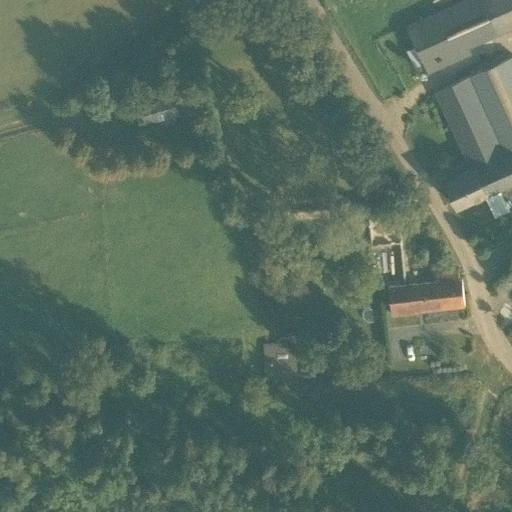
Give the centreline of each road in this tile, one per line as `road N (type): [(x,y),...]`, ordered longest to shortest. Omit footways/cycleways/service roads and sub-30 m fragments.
road 1 (unclassified): [(511,362),(458,244),(309,0)]
road 2 (track): [(457,511),(500,349)]
